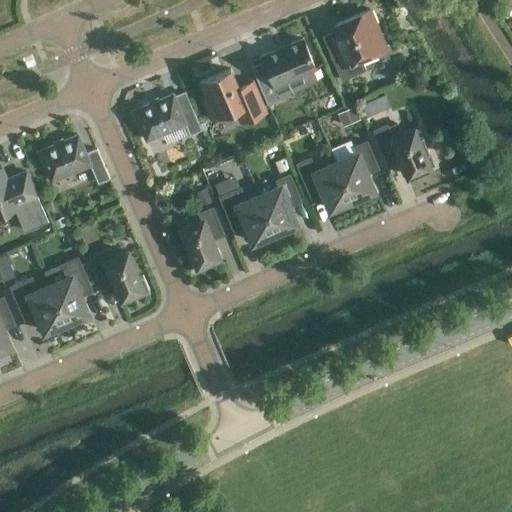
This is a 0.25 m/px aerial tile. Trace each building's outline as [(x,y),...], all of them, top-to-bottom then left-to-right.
[(344,47),(329,53),(341,81),(365,70),(360,59),(386,48),(369,10),(334,25),(344,47)] [(293,94),(292,93),(318,82),(313,69),(315,68),(302,39),(261,56),(270,78),(258,83),(267,105),(293,94)] [(206,99),(202,101),(211,120),(235,109),(241,123),(265,112),(252,81),(238,87),(230,69),(199,83),(206,99)] [(172,94),(134,111),(146,140),(185,124),(189,135),(201,130),(191,108),(180,113),(172,94)] [(387,125),(373,130),(386,160),(398,155),(407,175),(413,173),(415,177),(431,170),(425,156),(429,154),(422,137),(418,139),(413,129),(392,138),(387,125)] [(77,135),(38,151),(51,181),(90,165),(97,183),(109,178),(96,149),(85,153),(77,135)] [(356,154),(336,162),(353,204),(369,197),(367,192),(373,190),(364,169),(376,164),(366,141),(353,147),(356,154)] [(310,158),(296,164),(309,193),(321,188),(330,208),(336,206),(338,210),(353,204),(336,162),(315,171),(310,158)] [(1,167),(0,167),(0,214),(18,207),(17,204),(36,196),(26,172),(6,180),(1,167)] [(279,187),(258,195),(276,237),(292,230),(290,226),(296,223),(287,203),(299,197),(289,174),(276,180),(279,187)] [(220,196),(219,197),(232,226),(238,224),(244,221),(253,242),(259,239),(261,243),(272,239),(276,237),(258,195),(256,196),(248,200),(246,201),(240,188),(240,187),(235,176),(215,184),(220,196)] [(201,220),(180,229),(191,254),(187,256),(194,272),(214,263),(212,259),(218,256),(210,236),(222,231),(212,208),(199,213),(201,220)] [(110,248),(89,258),(100,283),(112,278),(121,298),(127,295),(129,300),(150,291),(143,275),(138,277),(127,252),(114,257),(110,248)] [(62,279),(49,285),(67,326),(83,319),(81,315),(87,312),(78,292),(90,287),(77,257),(56,266),(62,279)] [(31,277),(10,286),(23,316),(35,311),(44,331),(50,328),(52,333),(67,326),(49,285),(37,290),(31,277)] [(0,355),(6,353),(4,348),(10,346),(1,325),(13,320),(3,297),(0,298),(0,355)]
